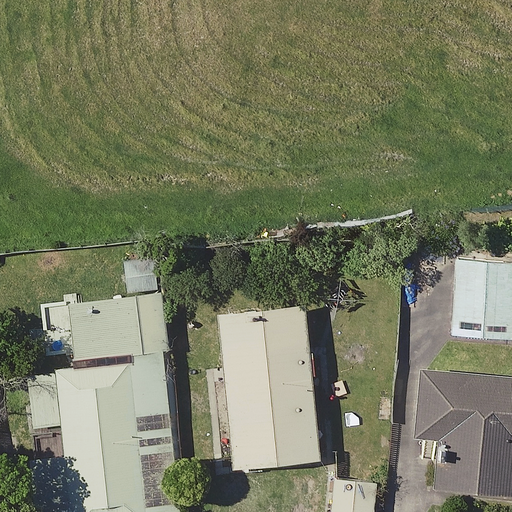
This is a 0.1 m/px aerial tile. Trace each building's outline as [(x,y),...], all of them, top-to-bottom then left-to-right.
[(122,290),(31,296),(33,324),(15,325),(19,392),(26,511),(175,511),(159,251),(120,254),(122,290)] [(503,336),(510,259),(450,254),(443,331),(503,336)] [(310,454),(297,299),(211,306),(223,461),(310,454)] [(511,374),(415,369),(412,431),(434,432),(431,481),(510,485),(511,448),(511,374)] [(364,511),(366,476),(324,474),(322,511),(364,511)]
